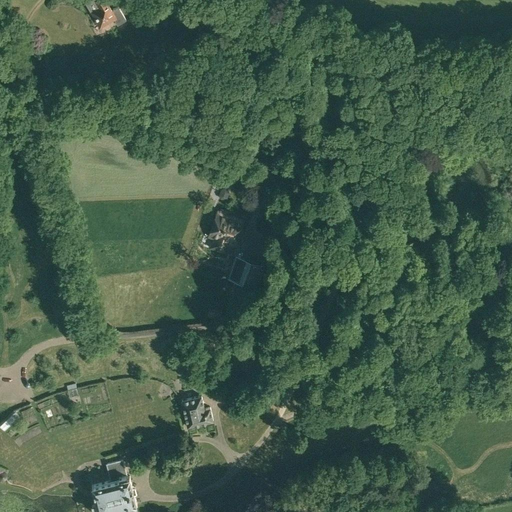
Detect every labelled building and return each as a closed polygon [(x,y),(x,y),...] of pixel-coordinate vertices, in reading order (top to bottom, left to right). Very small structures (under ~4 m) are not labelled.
[(94,0),(98,6),(91,11),(100,27),(114,19),(117,25),(126,20),(118,6),(111,10),(105,0),(94,0)] [(226,197),(229,192),(222,189),(219,194),(220,198),(223,199),(226,197)] [(211,246),(226,252),(228,246),(230,247),(231,244),(234,245),(244,219),(218,210),(209,236),(214,238),(211,246)] [(228,277),(235,279),(228,297),(246,304),(253,286),(256,286),(264,265),(236,255),(228,277)] [(178,361),(176,367),(177,372),(183,374),(188,372),(190,367),(189,362),(183,360),(178,361)] [(181,399),(187,427),(214,420),(210,406),(205,408),(202,394),(181,399)] [(19,412),(4,427),(11,434),(27,419),(19,412)] [(107,463),(111,480),(92,485),(96,501),(92,503),(94,511),(97,511),(99,511),(98,511),(103,511),(137,503),(130,475),(127,476),(122,459),(107,463)]
